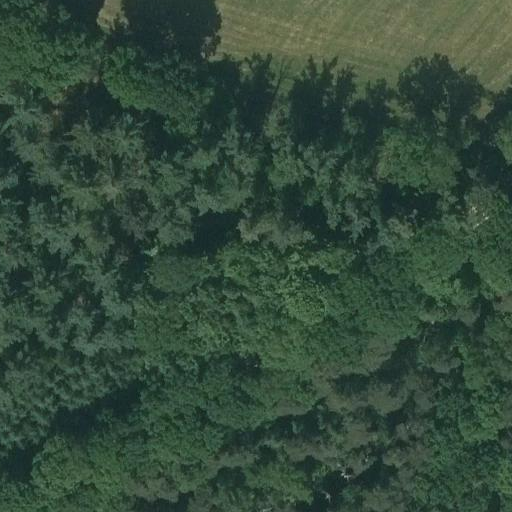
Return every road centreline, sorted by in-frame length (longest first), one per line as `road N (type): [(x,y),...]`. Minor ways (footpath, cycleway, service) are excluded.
road 1 (track): [(0,509),(467,213),(511,173)]
road 2 (track): [(479,225),(467,213),(0,237)]
